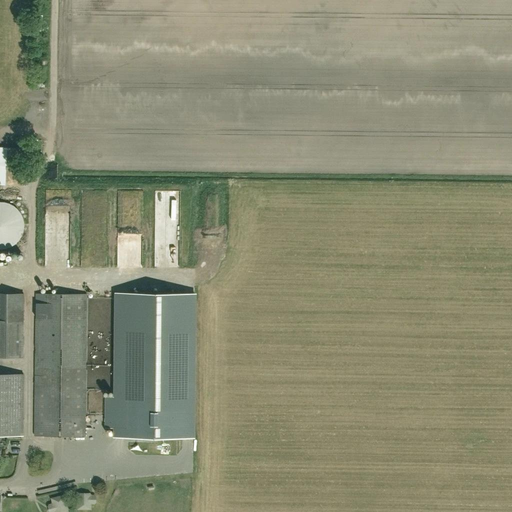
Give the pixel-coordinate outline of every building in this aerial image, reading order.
[(6,162),(5,175),(26,176),(26,163),(6,162)] [(120,198),(119,213),(143,214),(143,207),(138,207),(139,199),(120,198)] [(0,247),(4,248),(9,246),(14,243),(18,240),(21,235),(23,230),(23,224),(22,219),(20,214),(17,209),(12,206),(6,203),(1,202),(0,202),(0,247)] [(0,357),(23,358),(24,322),(24,293),(0,292),(0,357)] [(35,436),(85,436),(86,294),(36,293),(35,436)] [(196,293),(114,293),(114,397),(105,396),(105,428),(113,428),(113,437),(195,437),(196,293)] [(23,374),(0,373),(0,435),(23,435),(23,374)] [(69,505),(70,495),(60,495),(60,505),(69,505)]
